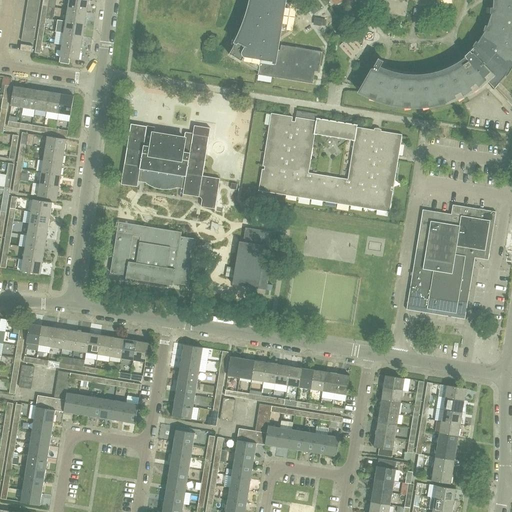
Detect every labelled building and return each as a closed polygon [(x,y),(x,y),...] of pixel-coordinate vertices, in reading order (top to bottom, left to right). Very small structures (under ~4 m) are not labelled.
[(69,0),(68,9),(87,12),(89,0),(87,0),(69,0)] [(251,0),(250,4),(249,11),(248,13),(247,17),(246,16),(246,17),(247,17),(245,21),(245,23),(242,29),(239,36),(238,38),(236,41),(235,42),(236,42),(234,45),(233,47),(229,54),(230,55),(230,54),(231,55),(242,61),(259,72),(258,72),(258,74),(257,74),(257,75),(313,84),(314,83),(313,83),(314,76),(315,71),(318,72),(318,70),(319,70),(319,69),(318,69),(319,66),(322,51),(280,45),(279,50),(277,50),(280,29),(287,30),(291,2),(285,1),(284,0),(251,0)] [(511,0),(493,0),(494,0),(493,8),(491,8),(490,14),(491,14),(487,26),(485,25),(484,31),(485,31),(478,42),(476,41),(473,46),(474,47),(465,56),(466,58),(464,59),(463,60),(458,64),(453,66),(447,69),(442,71),(437,73),(431,74),(425,75),(421,75),(418,75),(414,76),(410,75),(405,75),(401,74),(397,73),(393,72),(389,71),(384,69),(380,67),(384,61),(379,58),(359,92),(369,96),(369,98),(368,98),(386,102),(386,104),(404,105),(404,107),(403,107),(404,108),(422,106),(422,108),(439,103),(440,105),(440,106),(456,98),(457,100),(465,95),(472,90),(474,92),(473,92),(474,92),(487,80),(494,88),(493,89),(493,90),(500,82),(506,76),(507,77),(511,68),(511,0)] [(85,24),(87,12),(68,9),(66,21),(85,24)] [(83,36),(85,24),(66,21),(64,33),(83,36)] [(81,48),(83,36),(64,33),(62,45),(81,48)] [(20,51),(32,52),(33,46),(21,44),(20,51)] [(60,57),(79,60),(81,48),(62,45),(60,57)] [(1,92),(5,93),(4,95),(10,96),(11,86),(2,85),(1,92)] [(15,86),(11,106),(23,108),(27,88),(15,86)] [(38,90),(27,88),(23,108),(35,110),(38,90)] [(50,92),(38,90),(35,110),(47,112),(50,92)] [(47,112),(59,114),(62,94),(50,92),(47,112)] [(74,96),(62,94),(59,114),(71,116),(74,96)] [(357,126),(357,125),(316,118),(317,115),(296,111),(295,122),(291,122),(292,117),(271,114),(262,167),(264,167),(264,170),(262,170),(258,191),(389,212),(393,191),(391,190),(391,187),(393,187),(402,135),(381,131),(380,134),(373,133),(374,130),(356,127),(357,125),(357,126)] [(215,209),(220,179),(203,176),(210,128),(194,125),(193,134),(185,133),(184,138),(154,133),(155,128),(147,127),(147,126),(131,124),(121,184),(138,187),(138,181),(146,183),(148,184),(151,185),(154,187),(157,188),(160,188),(163,189),(166,189),(169,189),(172,189),(175,188),(177,188),(184,189),(183,194),(199,197),(199,196),(201,197),(202,198),(202,199),(202,201),(201,207),(215,209)] [(22,132),(20,144),(26,145),(28,133),(22,132)] [(45,148),(65,152),(67,140),(47,136),(45,148)] [(20,144),(18,156),(24,157),(26,145),(20,144)] [(63,163),(65,152),(45,148),(43,160),(63,163)] [(16,168),(22,169),(24,157),(18,156),(16,168)] [(61,175),(63,163),(43,160),(42,172),(61,175)] [(16,168),(14,180),(21,181),(22,169),(16,168)] [(60,187),(61,175),(42,172),(40,184),(60,187)] [(19,193),(21,181),(14,180),(13,192),(19,193)] [(58,200),(60,187),(40,184),(38,197),(58,200)] [(31,212),(51,215),(53,203),(33,200),(31,212)] [(461,216),(463,206),(453,205),(451,214),(461,216)] [(461,216),(451,214),(423,210),(414,267),(463,275),(466,256),(475,258),(484,259),(490,221),(494,222),(496,212),(463,206),(461,216)] [(49,227),(51,215),(31,212),(29,224),(49,227)] [(47,239),(49,227),(29,224),(27,236),(47,239)] [(117,227),(114,247),(110,273),(126,275),(126,278),(172,285),(173,283),(189,285),(196,239),(180,237),(181,232),(142,226),(142,227),(134,225),(133,229),(117,227)] [(267,289),(271,260),(276,231),(245,227),(243,241),(239,241),(232,284),(267,289)] [(45,251),(47,239),(27,236),(25,247),(45,251)] [(25,247),(23,259),(43,263),(45,251),(25,247)] [(41,275),(43,263),(23,259),(21,272),(41,275)] [(414,267),(412,277),(461,285),(463,275),(414,267)] [(412,277),(410,286),(459,294),(461,285),(412,277)] [(459,294),(410,286),(409,295),(458,303),(459,294)] [(407,310),(410,310),(426,313),(426,312),(427,309),(447,312),(456,313),(458,303),(409,295),(407,310)] [(30,323),(26,343),(39,345),(42,325),(30,323)] [(54,327),(42,325),(39,345),(51,347),(54,327)] [(51,347),(62,349),(66,329),(54,327),(51,347)] [(77,331),(66,329),(62,349),(74,351),(77,331)] [(77,331),(74,351),(86,353),(89,333),(77,331)] [(101,335),(89,333),(86,353),(98,355),(101,335)] [(101,335),(98,355),(110,356),(113,337),(101,335)] [(125,339),(113,337),(110,356),(122,358),(125,339)] [(122,358),(133,360),(137,341),(125,339),(122,358)] [(149,343),(137,341),(133,360),(146,362),(149,343)] [(193,346),(184,344),(182,353),(183,353),(182,356),(182,357),(201,360),(203,348),(193,346)] [(240,378),(243,358),(231,356),(228,376),(240,378)] [(35,365),(36,359),(25,357),(24,363),(35,365)] [(180,369),(199,372),(201,360),(182,357),(180,364),(181,364),(180,368),(180,369)] [(255,360),(243,358),(240,378),(252,380),(255,360)] [(35,365),(47,367),(48,360),(36,359),(35,365)] [(47,367),(59,369),(60,362),(48,360),(47,367)] [(267,362),(255,360),(252,380),(264,382),(267,362)] [(71,371),(72,364),(60,362),(59,369),(71,371)] [(279,364),(267,362),(264,382),(275,384),(279,364)] [(287,386),(290,366),(279,364),(275,384),(287,386)] [(302,368),(290,366),(287,386),(299,387),(302,368)] [(314,369),(302,368),(299,387),(311,389),(314,369)] [(199,372),(180,369),(179,376),(178,380),(197,383),(199,372)] [(326,371),(314,369),(311,389),(323,391),(326,371)] [(326,371),(323,391),(335,393),(338,373),(326,371)] [(225,376),(219,375),(210,373),(208,381),(218,382),(217,387),(223,388),(225,376)] [(350,375),(338,373),(335,393),(347,395),(350,375)] [(405,378),(385,375),(383,387),(403,391),(405,378)] [(197,383),(178,380),(177,388),(177,392),(176,392),(195,395),(197,383)] [(467,388),(447,385),(445,397),(465,400),(467,388)] [(401,403),(403,391),(383,387),(381,399),(401,403)] [(238,391),(225,389),(224,396),(237,398),(238,391)] [(238,391),(237,398),(248,399),(249,393),(238,391)] [(67,395),(66,400),(64,412),(76,414),(80,394),(68,392),(67,392),(67,395)] [(174,404),(194,407),(195,395),(176,392),(175,400),(175,404),(174,404)] [(249,393),(248,399),(260,401),(261,395),(249,393)] [(76,414),(88,416),(92,396),(80,394),(76,414)] [(38,395),(36,407),(34,419),(54,423),(56,411),(64,412),(66,400),(54,398),(38,395)] [(100,418),(103,398),(92,396),(88,416),(100,418)] [(463,412),(465,400),(445,397),(443,409),(463,412)] [(100,418),(112,420),(115,400),(103,398),(100,418)] [(381,399),(379,411),(399,414),(401,403),(381,399)] [(112,420),(124,422),(127,402),(115,400),(112,420)] [(136,424),(139,404),(127,402),(124,422),(136,424)] [(22,405),(16,404),(14,416),(20,417),(22,405)] [(194,407),(174,404),(173,412),(173,416),(172,416),(182,418),(192,419),(194,407)] [(429,407),(424,406),(422,418),(427,419),(433,419),(435,413),(429,412),(429,407)] [(443,409),(441,421),(461,424),(463,412),(443,409)] [(397,426),(399,414),(379,411),(377,423),(397,426)] [(232,422),(233,416),(221,414),(220,421),(232,422)] [(52,434),(54,423),(34,419),(32,431),(52,434)] [(459,436),(461,424),(441,421),(439,433),(459,436)] [(395,438),(397,426),(377,423),(375,435),(395,438)] [(267,433),(265,445),(277,447),(281,427),(269,425),(268,425),(268,428),(267,433)] [(277,447),(289,449),(292,429),(281,427),(277,447)] [(257,444),(265,445),(267,433),(256,431),(239,428),(235,452),(255,456),(257,444)] [(328,435),(325,455),(337,457),(340,437),(335,436),(336,429),(329,428),(328,435)] [(174,441),(194,445),(196,433),(176,429),(174,441)] [(292,429),(289,449),(301,451),(304,431),(292,429)] [(50,446),(52,434),(32,431),(30,443),(50,446)] [(301,451),(313,453),(316,433),(304,431),(301,451)] [(313,453),(325,455),(328,435),(316,433),(313,453)] [(437,444),(457,448),(459,436),(439,433),(437,444)] [(373,447),(393,450),(395,438),(375,435),(373,447)] [(192,457),(194,445),(174,441),(172,453),(192,457)] [(28,455),(48,458),(50,446),(30,443),(28,455)] [(455,460),(457,448),(437,444),(435,456),(455,460)] [(253,467),(255,456),(235,452),(233,464),(253,467)] [(170,466),(190,469),(192,457),(172,453),(170,466)] [(425,455),(422,454),(417,453),(416,454),(418,454),(416,465),(423,466),(425,455)] [(46,470),(48,458),(28,455),(26,467),(46,470)] [(453,471),(455,460),(435,456),(434,468),(453,471)] [(375,478),(394,481),(396,469),(395,469),(396,461),(379,458),(377,466),(375,478)] [(251,479),(253,467),(233,464),(231,476),(251,479)] [(421,479),(423,466),(416,465),(414,478),(421,479)] [(188,481),(190,469),(170,466),(168,478),(188,481)] [(44,482),(46,470),(26,467),(24,479),(44,482)] [(451,484),(453,471),(434,468),(432,481),(451,484)] [(250,491),(251,479),(231,476),(230,488),(250,491)] [(166,490),(186,493),(188,481),(168,478),(166,490)] [(393,493),(394,481),(375,478),(373,490),(393,493)] [(42,494),(44,482),(24,479),(23,491),(42,494)] [(423,483),(417,482),(415,494),(421,495),(423,483)] [(405,495),(412,496),(413,484),(410,484),(407,483),(405,495)] [(454,501),(456,488),(437,485),(435,497),(454,501)] [(248,503),(250,491),(230,488),(228,500),(248,503)] [(184,505),(186,493),(166,490),(164,502),(184,505)] [(373,490),(371,502),(391,505),(393,493),(373,490)] [(42,494),(23,491),(21,503),(40,506),(42,494)] [(413,506),(419,507),(421,495),(415,494),(413,506)] [(412,496),(405,495),(403,507),(410,508),(412,496)] [(433,509),(449,511),(452,511),(454,501),(435,497),(431,497),(429,509),(433,509)] [(227,511),(246,511),(248,503),(228,500),(226,511),(227,511)] [(183,511),(184,505),(164,502),(162,511),(183,511)] [(389,511),(391,505),(371,502),(369,511),(389,511)]
